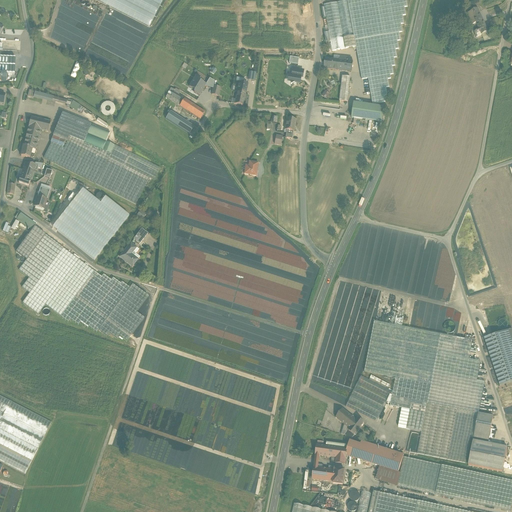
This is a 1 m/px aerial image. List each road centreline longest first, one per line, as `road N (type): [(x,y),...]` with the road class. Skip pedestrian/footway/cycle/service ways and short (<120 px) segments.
road 1 (track): [(81,511),(157,287),(309,335)]
road 2 (track): [(109,444),(144,342),(277,387),(257,494)]
road 3 (secondary): [(334,265),(380,164),(423,0)]
road 4 (unclassified): [(315,0),(318,53),(300,165),(303,228),(334,265)]
road 5 (secondary): [(272,511),(309,335),(334,265)]
road 6 (track): [(446,241),(478,172),(510,0)]
road 7 (track): [(306,391),(339,279),(466,303)]
road 8 (track): [(511,443),(446,241)]
road 9 (residential): [(0,201),(32,58),(22,0)]
road 10 (track): [(157,287),(96,268),(25,210),(0,201)]
road 11 (track): [(262,468),(118,419)]
road 12 (track): [(135,368),(272,415)]
